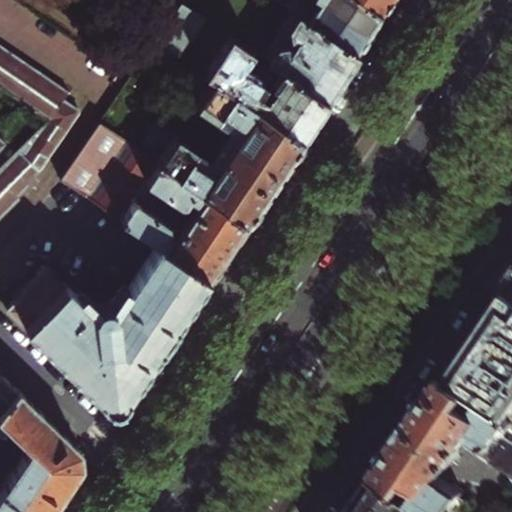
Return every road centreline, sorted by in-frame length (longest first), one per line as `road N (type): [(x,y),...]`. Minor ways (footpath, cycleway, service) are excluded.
road 1 (tertiary): [(430,0),(126,454)]
road 2 (primary): [(222,474),(511,46)]
road 3 (primary): [(222,474),(272,436),(301,401),(511,91)]
road 4 (tertiary): [(307,511),(511,206)]
road 5 (primary): [(509,0),(321,281)]
road 6 (primary): [(482,0),(384,143),(321,281)]
road 7 (primary): [(321,281),(160,511)]
road 8 (residential): [(0,333),(126,454)]
